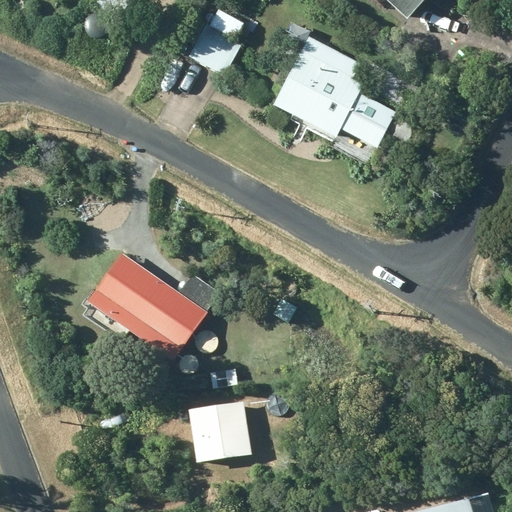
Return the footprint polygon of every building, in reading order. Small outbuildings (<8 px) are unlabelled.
[(385,0),(406,20),(425,0),(385,0)] [(187,59),(223,78),(242,42),(206,23),(187,59)] [(308,39),(273,106),(334,139),(339,129),(376,149),(396,112),(358,93),(370,71),(308,39)] [(219,293),(191,273),(177,293),(121,255),(87,305),(91,307),(85,315),(105,328),(110,320),(172,362),(219,293)] [(268,312),(289,324),(299,307),(277,294),(268,312)] [(212,389),(236,385),(234,370),(209,374),(212,389)] [(276,377),(243,376),(243,398),(275,399),(276,377)] [(195,463),(251,455),(244,404),(188,411),(195,463)] [(473,511),(470,499),(417,511),(473,511)]
